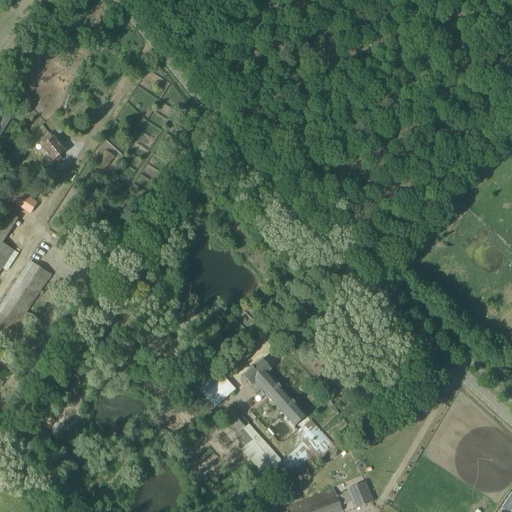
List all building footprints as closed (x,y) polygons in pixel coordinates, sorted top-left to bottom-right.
[(0,113),(0,135),(10,119),(0,113)] [(59,156),(64,152),(50,135),(42,142),(45,146),(42,148),(56,164),(62,159),(59,156)] [(91,170),(100,176),(114,157),(105,150),(91,170)] [(53,188),(61,176),(56,173),(48,185),(53,188)] [(34,200),(39,193),(22,182),(18,189),(34,200)] [(18,191),(11,201),(30,214),(37,204),(18,191)] [(0,271),(13,251),(2,243),(18,219),(7,212),(0,223),(0,271)] [(121,234),(100,219),(94,227),(116,242),(121,234)] [(26,313),(50,275),(30,262),(0,307),(0,341),(11,349),(32,317),(26,313)] [(294,427),(306,416),(268,373),(271,370),(262,359),(243,376),(252,387),(250,389),(256,395),(261,390),(294,427)] [(216,369),(196,388),(189,394),(208,414),(235,390),(216,369)] [(282,461),(232,405),(219,417),(246,446),(241,450),(273,484),(283,476),(288,482),(322,457),(324,459),(336,448),(307,416),(294,428),(305,440),(282,461)] [(287,511),(338,511),(342,510),(341,506),(352,502),(355,509),(373,502),(365,482),(347,489),(337,496),(334,489),(286,509),(287,511)]
